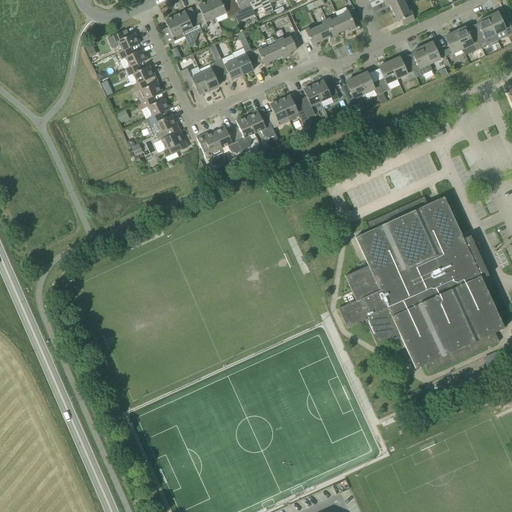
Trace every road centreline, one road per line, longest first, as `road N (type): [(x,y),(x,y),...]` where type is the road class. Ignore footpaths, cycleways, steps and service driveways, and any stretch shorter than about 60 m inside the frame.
road 1 (residential): [(139,8),(188,111),(198,116),(309,65),(340,62),(379,44)]
road 2 (tertiary): [(110,511),(0,255)]
road 3 (unclassified): [(511,230),(453,97)]
